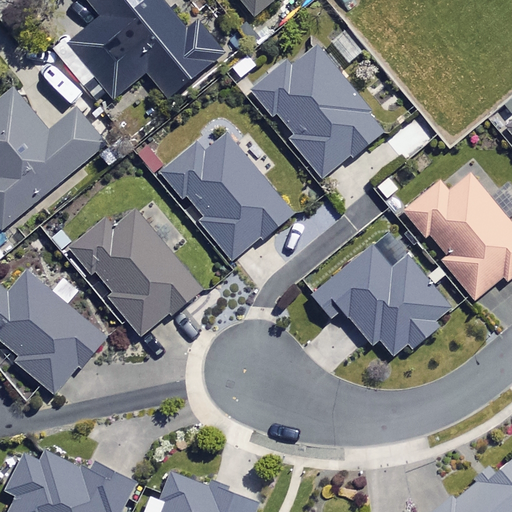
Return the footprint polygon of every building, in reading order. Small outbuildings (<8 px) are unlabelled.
[(186,28),(162,0),(85,0),(99,17),(68,43),(115,99),(146,73),(167,98),(222,52),(196,20),(186,28)] [(271,0),(240,0),(254,15),(271,0)] [(383,125),(312,37),(250,87),(271,114),(275,110),(292,131),(285,137),(318,178),(383,125)] [(48,130),(15,88),(0,100),(0,227),(104,144),(75,108),(48,130)] [(290,210),(225,132),(208,147),(201,139),(162,171),(201,217),(197,221),(230,260),(290,210)] [(511,273),(511,224),(468,172),(447,190),(438,179),(403,209),(424,235),(428,232),(446,253),(440,257),(474,297),(502,274),(506,279),(511,273)] [(89,274),(94,270),(108,289),(104,292),(138,335),(198,286),(133,205),(111,223),(106,217),(68,248),(89,274)] [(390,265),(372,244),(313,294),(331,316),(341,308),(371,343),(378,337),(395,358),(454,308),(406,252),(390,265)] [(69,304),(20,260),(0,282),(0,337),(18,354),(14,358),(52,393),(108,332),(73,300),(69,304)] [(116,511),(133,480),(89,457),(83,468),(42,446),(37,457),(26,451),(4,492),(15,498),(7,511),(116,511)] [(511,511),(511,457),(491,474),(484,465),(426,511),(511,511)] [(139,511),(254,511),(259,502),(205,476),(201,484),(178,473),(166,498),(150,491),(139,511)]
